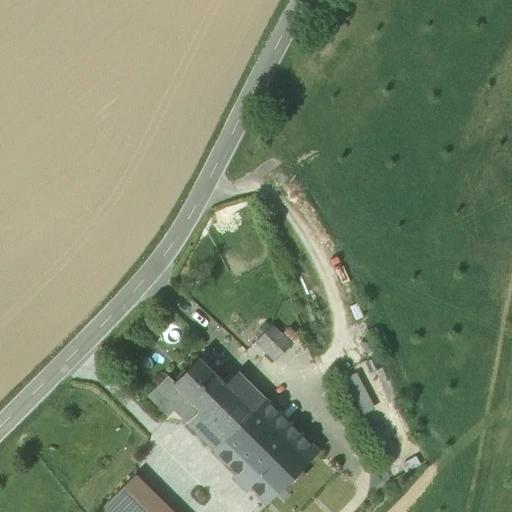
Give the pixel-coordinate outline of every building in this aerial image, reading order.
[(289,347),(270,327),(255,341),(275,361),(289,347)] [(198,412),(223,386),(196,360),(172,384),(166,378),(147,397),(167,416),(184,398),(198,412)] [(360,413),(373,407),(356,371),(343,378),(360,413)] [(235,376),(234,375),(223,386),(198,412),(187,423),(207,443),(239,474),(287,427),(241,382),(243,380),(238,374),(235,376)] [(287,427),(239,474),(264,499),(312,452),(287,427)] [(174,511),(136,474),(103,507),(108,511),(174,511)]
